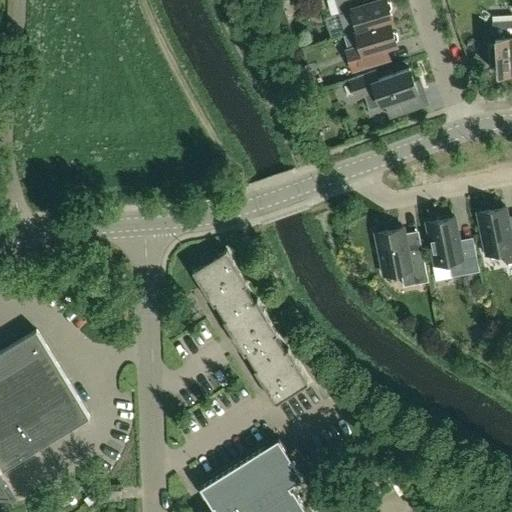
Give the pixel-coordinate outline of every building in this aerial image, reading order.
[(346,34),(355,31),(392,20),(389,10),(391,6),(390,2),(386,0),(374,0),(362,4),(360,0),(334,0),(341,21),(342,21),(346,34)] [(392,20),(355,31),(359,45),(346,49),(353,70),(377,62),(373,51),(396,44),(396,41),(397,37),(396,33),(392,31),(389,21),(392,20)] [(497,73),(511,72),(511,20),(492,21),(493,39),(495,39),(495,44),(487,45),(489,67),(496,66),(497,73)] [(356,99),(376,91),(380,105),(384,103),(389,117),(415,108),(411,97),(413,94),(423,90),(419,79),(413,81),(409,68),(379,78),(376,68),(348,78),(356,99)] [(486,254),(503,251),(505,263),(511,262),(511,235),(511,236),(505,206),(502,207),(501,204),(490,206),(490,209),(477,212),(486,254)] [(439,219),(426,222),(435,264),(448,262),(451,277),(479,271),(474,243),(460,246),(454,216),(451,217),(450,214),(439,216),(439,219)] [(388,230),(375,232),(384,275),(400,271),(404,286),(428,281),(423,254),(409,256),(403,227),(400,227),(399,224),(388,227),(388,230)] [(202,265),(193,270),(202,285),(206,291),(223,319),(236,340),(262,382),(275,403),(310,382),(227,249),(217,255),(215,252),(210,252),(206,254),(203,257),(200,261),(202,265)] [(14,502),(15,501),(0,476),(0,471),(90,416),(37,329),(0,351),(0,495),(5,496),(11,496),(14,502)] [(288,462),(276,442),(198,491),(211,511),(212,510),(213,511),(303,511),(291,492),(289,493),(287,489),(300,481),(291,465),(290,466),(287,463),(288,462)] [(121,490),(107,490),(107,501),(122,500),(121,490)] [(322,511),(347,511),(348,511),(342,502),(341,501),(322,511)]
